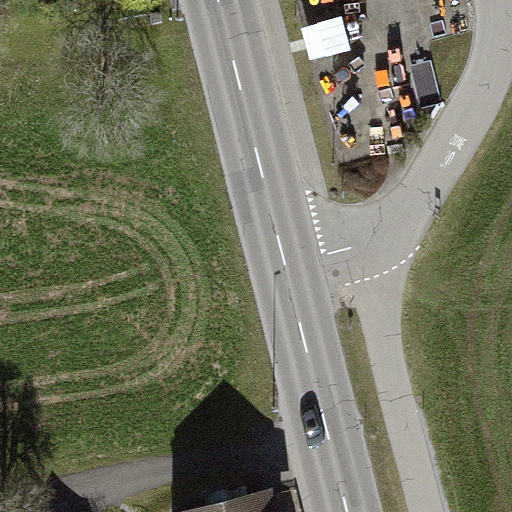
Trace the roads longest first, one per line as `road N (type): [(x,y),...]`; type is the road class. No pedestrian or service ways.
road 1 (residential): [(285,267),(360,246),(413,209),(487,87),(497,0)]
road 2 (secondary): [(285,267),(217,0)]
road 3 (secondary): [(348,511),(285,267)]
